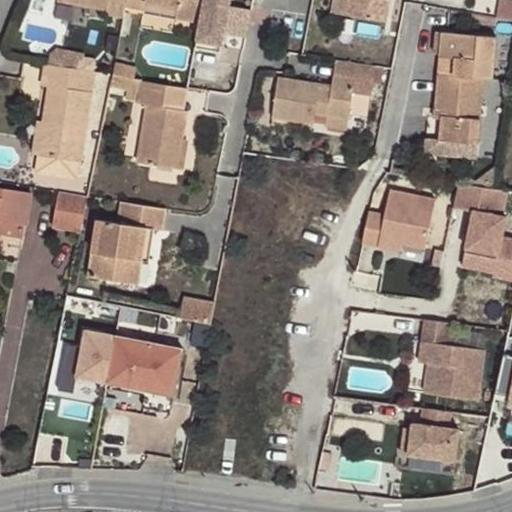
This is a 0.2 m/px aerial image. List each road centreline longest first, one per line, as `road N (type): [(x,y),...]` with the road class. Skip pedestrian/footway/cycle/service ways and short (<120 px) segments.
road 1 (residential): [(298,511),(372,159)]
road 2 (residential): [(231,171),(262,0)]
road 3 (residential): [(26,501),(79,492),(167,501)]
